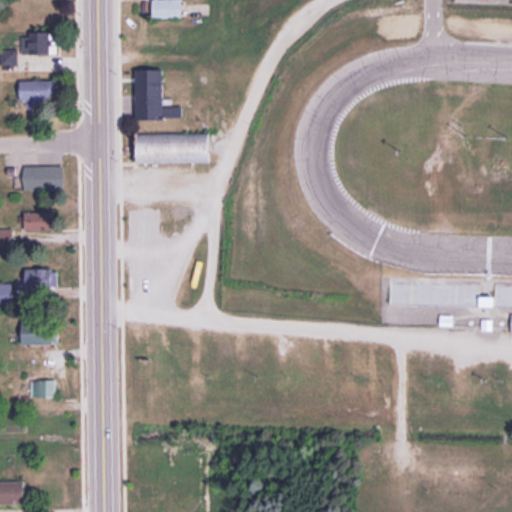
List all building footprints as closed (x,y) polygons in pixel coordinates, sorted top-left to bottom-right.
[(183,0),(153,0),(153,19),(183,19),(183,0)] [(53,32),(45,32),(45,54),(53,54),(53,32)] [(165,70),(136,70),(136,121),(165,121),(165,70)] [(54,103),(54,81),(20,81),(20,103),(54,103)] [(213,162),(213,133),(141,133),(141,162),(213,162)] [(65,190),(65,166),(25,166),(25,190),(65,190)] [(0,247),(15,247),(15,228),(0,228),(0,247)] [(140,277),(168,277),(168,236),(140,236),(140,277)] [(51,269),(23,269),(23,289),(51,289),(51,269)] [(482,284),(391,283),(391,305),(482,306),(482,284)] [(511,286),(495,286),(495,297),(483,297),(483,308),(511,307),(511,286)] [(23,324),(23,345),(58,345),(58,324),(23,324)] [(57,379),(48,379),(48,398),(57,398),(57,379)]
